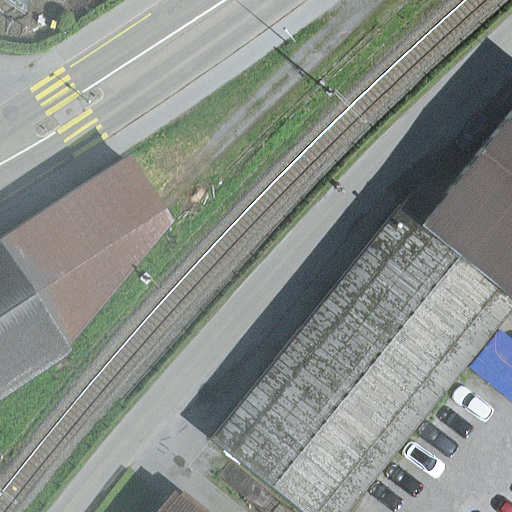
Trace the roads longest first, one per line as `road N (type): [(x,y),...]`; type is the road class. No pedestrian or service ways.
road 1 (residential): [(69,511),(376,164),(511,38)]
road 2 (primary): [(234,0),(0,160)]
